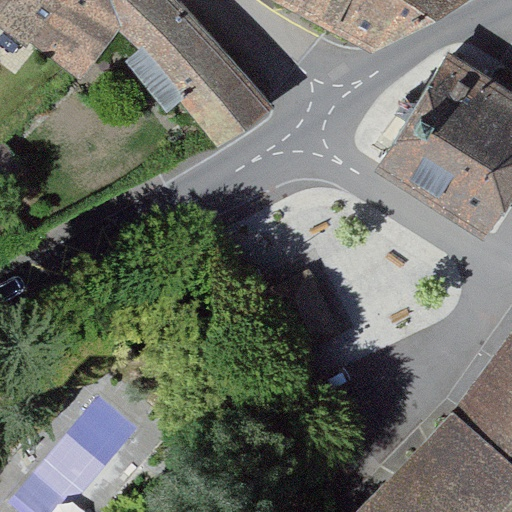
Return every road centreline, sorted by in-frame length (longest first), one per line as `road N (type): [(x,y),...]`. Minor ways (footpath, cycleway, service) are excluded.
road 1 (residential): [(281,148),(0,305)]
road 2 (residential): [(511,246),(499,269),(281,148)]
road 3 (residential): [(230,0),(349,102)]
road 4 (residential): [(349,102),(474,16)]
